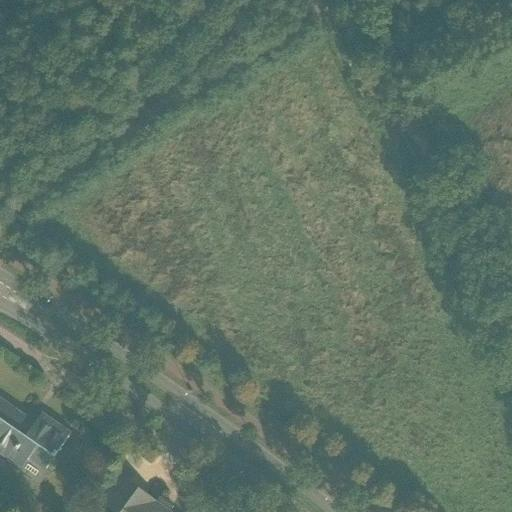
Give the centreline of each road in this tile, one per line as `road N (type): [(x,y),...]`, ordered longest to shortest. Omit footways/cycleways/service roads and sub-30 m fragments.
road 1 (secondary): [(331,511),(183,399),(0,276)]
road 2 (secondary): [(0,304),(168,416),(291,511)]
